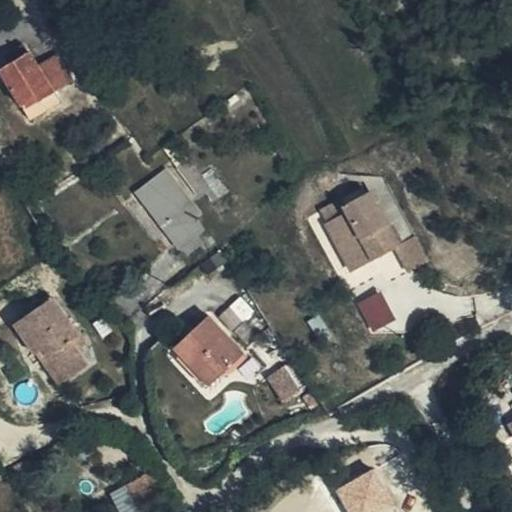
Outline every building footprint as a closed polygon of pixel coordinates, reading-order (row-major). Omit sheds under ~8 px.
[(3,61),(0,62),(0,68),(17,97),(32,88),(39,100),(54,91),(35,60),(20,37),(8,45),(13,55),(3,61)] [(0,50),(0,54),(3,61),(13,55),(8,45),(0,50)] [(53,49),(35,60),(54,91),(72,80),(53,49)] [(204,210),(170,166),(138,190),(180,246),(206,226),(197,215),(204,210)] [(390,196),(395,195),(385,175),(342,198),(345,206),(325,218),(351,267),(396,244),(411,236),(402,228),(391,208),(390,196)] [(415,234),(395,195),(390,196),(391,208),(402,228),(411,236),(415,234)] [(411,236),(421,246),(415,234),(411,236)] [(425,254),(421,246),(411,236),(396,244),(408,270),(421,266),(419,257),(425,254)] [(385,288),(360,298),(373,328),(398,318),(385,288)] [(90,363),(79,347),(73,339),(80,333),(55,297),(18,324),(61,383),(90,363)] [(245,349),(211,313),(178,343),(212,380),(245,349)] [(73,339),(79,347),(86,341),(80,333),(73,339)] [(288,363),(271,374),(287,398),(304,387),(288,363)] [(137,430),(122,435),(128,452),(134,464),(150,457),(148,453),(155,450),(150,434),(140,437),(137,430)] [(128,452),(122,435),(103,441),(111,458),(128,452)] [(114,490),(125,511),(126,511),(158,497),(147,474),(114,490)]
